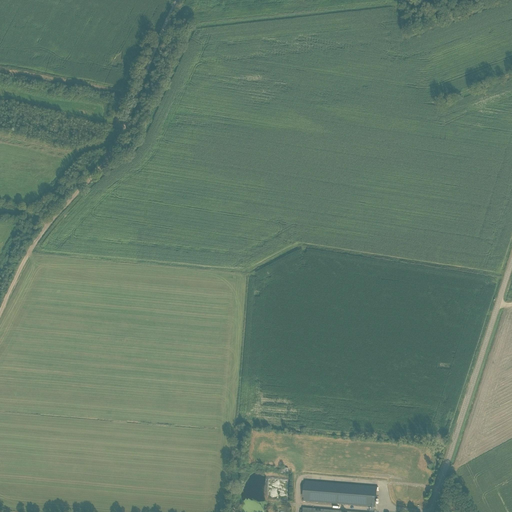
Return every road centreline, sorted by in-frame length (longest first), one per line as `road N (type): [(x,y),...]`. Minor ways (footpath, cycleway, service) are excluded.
road 1 (tertiary): [(431,511),(511,260)]
road 2 (track): [(0,70),(119,93),(122,131)]
road 3 (track): [(122,131),(178,0)]
road 4 (track): [(46,223),(122,131)]
